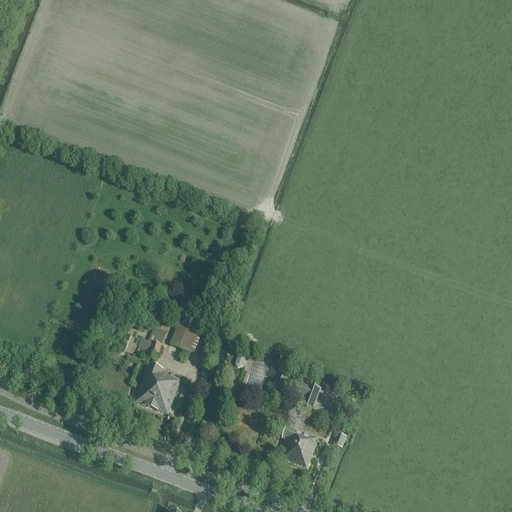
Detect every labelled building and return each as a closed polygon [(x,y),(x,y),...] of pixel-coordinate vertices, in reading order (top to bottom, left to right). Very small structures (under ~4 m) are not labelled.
[(169,348),(193,357),(205,326),(181,317),(169,348)] [(162,349),(161,349),(166,334),(154,330),(148,343),(141,341),(136,355),(156,363),(162,349)] [(236,365),(236,366),(236,367),(237,368),(238,369),(239,369),(240,369),(241,369),(242,369),(243,368),(244,367),(245,363),(247,360),(247,359),(247,358),(247,357),(246,356),(246,355),(245,355),(244,355),(244,354),(243,354),(242,354),(241,355),(240,355),(240,356),(239,356),(239,357),(236,364),(236,365)] [(180,383),(161,376),(163,371),(150,366),(136,404),(169,416),(180,383)] [(278,372),(271,389),(283,394),(284,391),(304,399),(300,408),(312,412),(321,390),(309,385),(309,387),(289,379),(290,377),(278,372)] [(282,441),(288,444),(282,460),(307,469),(318,441),(293,431),(286,429),(282,441)]
